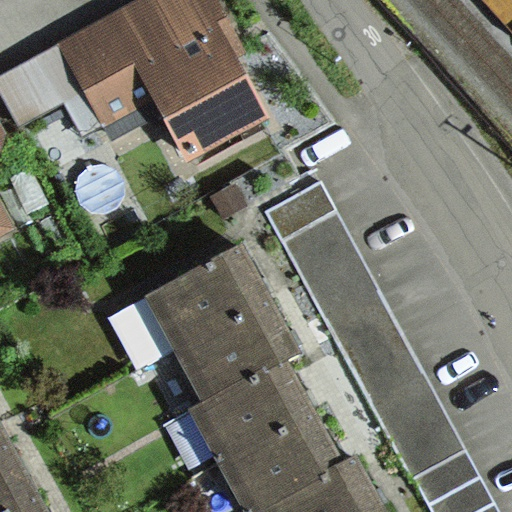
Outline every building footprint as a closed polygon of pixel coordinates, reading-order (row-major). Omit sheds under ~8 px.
[(237,45),(212,0),(147,0),(0,82),(0,98),(16,127),(78,93),(101,133),(150,106),(187,172),(268,126),(226,51),(237,45)] [(0,133),(0,243),(11,238),(0,216),(0,160),(5,151),(4,136),(0,133)] [(321,187),(270,214),(284,242),(336,214),(321,187)] [(467,454),(336,214),(284,242),(414,483),(417,481),(467,454)] [(174,358),(273,305),(244,252),(145,304),(174,358)] [(273,305),(174,358),(201,409),(267,375),(270,381),(291,370),(304,363),(273,305)] [(218,467),(317,417),(291,370),(270,381),(267,375),(201,409),(190,415),(218,467)] [(317,417),(218,467),(241,511),(284,511),(332,487),(328,480),(344,472),(317,417)] [(0,511),(11,511),(37,499),(7,445),(0,448),(0,511)] [(498,511),(467,454),(417,481),(433,511),(498,511)] [(383,511),(358,465),(344,472),(328,480),(332,487),(284,511),(383,511)] [(43,511),(37,499),(11,511),(43,511)]
